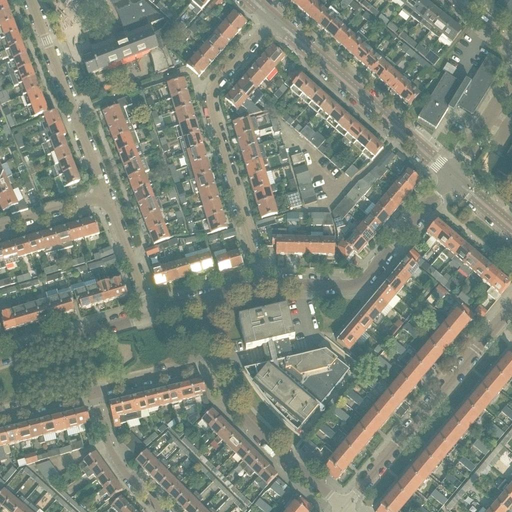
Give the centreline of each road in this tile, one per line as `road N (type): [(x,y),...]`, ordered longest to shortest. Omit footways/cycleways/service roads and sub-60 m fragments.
road 1 (residential): [(261,285),(210,101),(272,19)]
road 2 (residential): [(344,511),(511,307)]
road 3 (tertiary): [(451,177),(272,19)]
road 4 (residential): [(261,285),(362,282),(451,177)]
road 5 (residential): [(29,0),(104,196)]
road 6 (residential): [(342,511),(227,400),(214,363)]
road 7 (residential): [(0,360),(150,314)]
road 8 (residential): [(163,511),(104,443),(94,392)]
road 9 (residential): [(104,196),(150,314)]
road 10 (residential): [(94,392),(214,363)]
